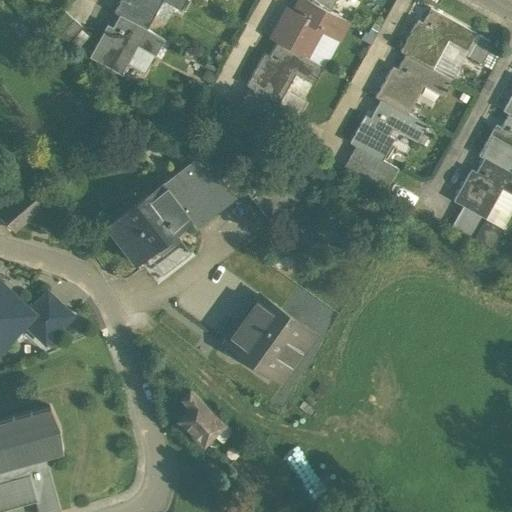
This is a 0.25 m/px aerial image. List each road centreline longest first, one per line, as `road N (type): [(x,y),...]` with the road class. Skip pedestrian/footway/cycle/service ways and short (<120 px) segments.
road 1 (residential): [(135,511),(156,488),(154,446),(120,319),(70,268),(0,248)]
road 2 (residential): [(511,50),(421,216)]
road 3 (residential): [(405,0),(320,151)]
